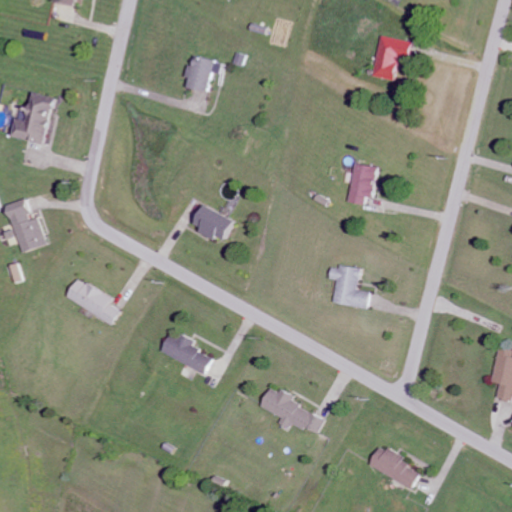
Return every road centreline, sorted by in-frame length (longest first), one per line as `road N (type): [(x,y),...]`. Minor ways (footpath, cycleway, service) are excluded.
road 1 (residential): [(511,462),(96,223),(90,189),(131,0)]
road 2 (residential): [(404,400),(505,0)]
